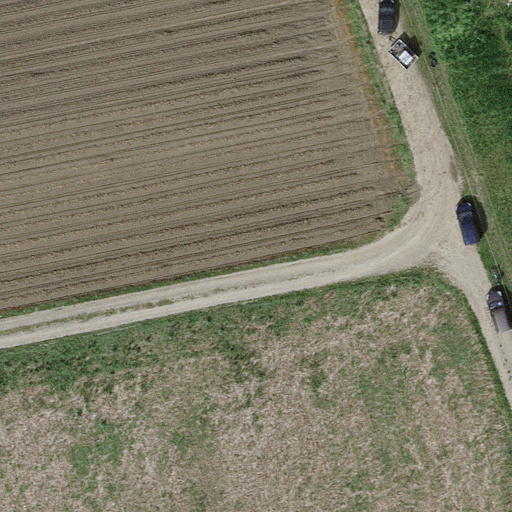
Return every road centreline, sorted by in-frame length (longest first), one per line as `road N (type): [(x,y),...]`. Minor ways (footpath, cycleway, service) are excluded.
road 1 (track): [(0,336),(439,240),(351,0)]
road 2 (track): [(511,416),(439,240)]
